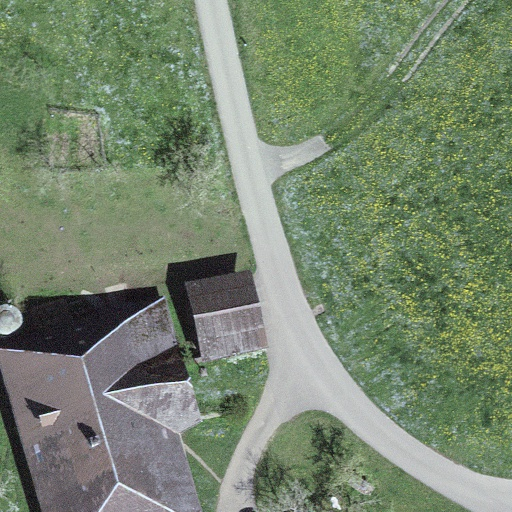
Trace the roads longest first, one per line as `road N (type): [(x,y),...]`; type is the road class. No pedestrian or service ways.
road 1 (residential): [(210,0),(254,192),(304,340),(328,379),(376,428),(507,511)]
road 2 (track): [(248,167),(291,156),(353,120),(456,0)]
road 3 (track): [(227,511),(245,450),(317,362)]
